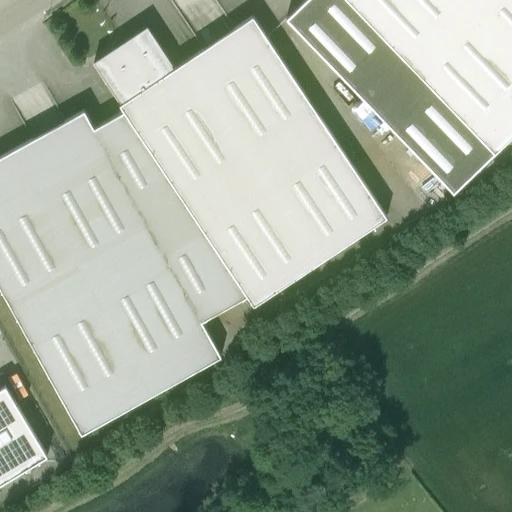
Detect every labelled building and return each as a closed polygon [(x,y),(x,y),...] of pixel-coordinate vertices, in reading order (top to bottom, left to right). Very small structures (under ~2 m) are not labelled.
[(495,153),(511,135),(511,0),(348,0),(424,79),(384,118),(454,191),(495,153)] [(254,306),(255,305),(387,217),(253,15),(175,67),(147,26),(94,61),(121,103),(120,104),(124,110),(247,296),(254,306)] [(0,156),(0,286),(75,422),(81,433),(221,355),(202,321),(247,296),(124,110),(94,127),(84,109),(0,156)] [(5,385),(0,387),(0,482),(47,455),(5,385)] [(362,492),(351,473),(329,487),(340,505),(362,492)]
